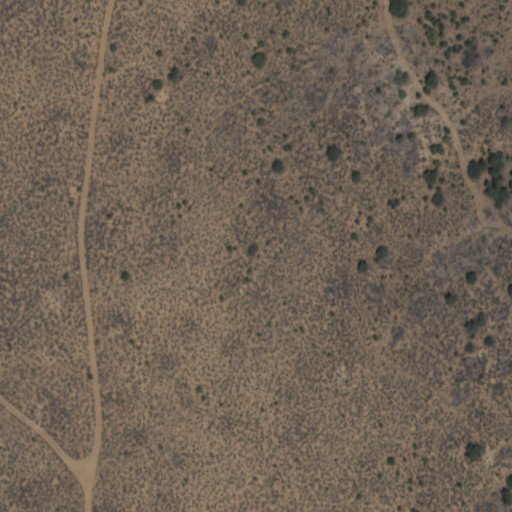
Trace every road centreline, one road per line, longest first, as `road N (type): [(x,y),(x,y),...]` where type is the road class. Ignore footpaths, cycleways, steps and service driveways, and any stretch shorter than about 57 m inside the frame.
road 1 (track): [(141,0),(145,358),(134,438)]
road 2 (track): [(0,348),(134,438),(143,511)]
